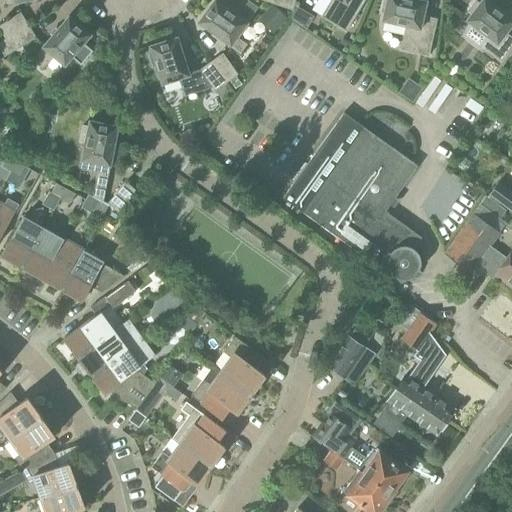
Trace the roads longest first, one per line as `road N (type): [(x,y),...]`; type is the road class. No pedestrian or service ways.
road 1 (residential): [(229,511),(297,415),(328,277),(306,250),(186,169),(157,140),(129,92),(128,12)]
road 2 (unknown): [(511,395),(446,307),(410,210),(427,159),(422,122),(335,95),(283,60)]
road 3 (residential): [(116,511),(80,435),(0,343)]
